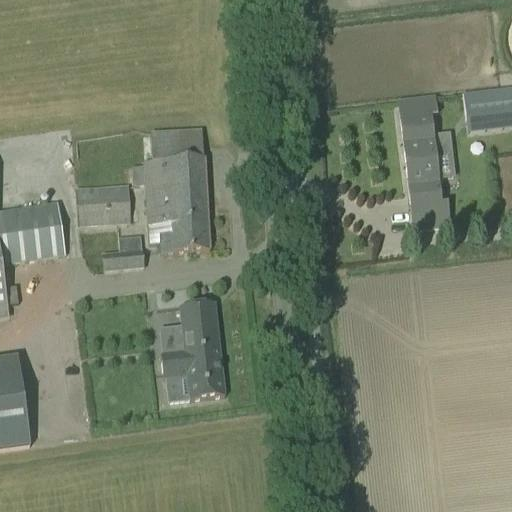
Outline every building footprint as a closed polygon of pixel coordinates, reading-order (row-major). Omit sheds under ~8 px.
[(511,92),(461,99),(464,124),(511,118),(511,92)] [(449,157),(433,159),(427,103),(397,106),(412,235),(442,232),(436,182),(452,181),(449,157)] [(143,170),(131,171),(132,191),(144,190),(147,226),(148,249),(159,248),(159,259),(208,256),(203,163),(202,163),(201,140),(200,135),(149,138),(149,142),(151,166),(143,166),(143,170)] [(75,194),(77,230),(130,227),(128,191),(75,194)] [(0,269),(64,261),(56,209),(0,216),(0,321),(7,320),(0,271),(0,269)] [(142,273),(141,255),(101,259),(102,277),(142,273)] [(223,401),(213,308),(178,312),(183,357),(159,360),(162,384),(186,381),(188,405),(223,401)] [(0,454),(28,450),(16,368),(0,370),(0,454)]
